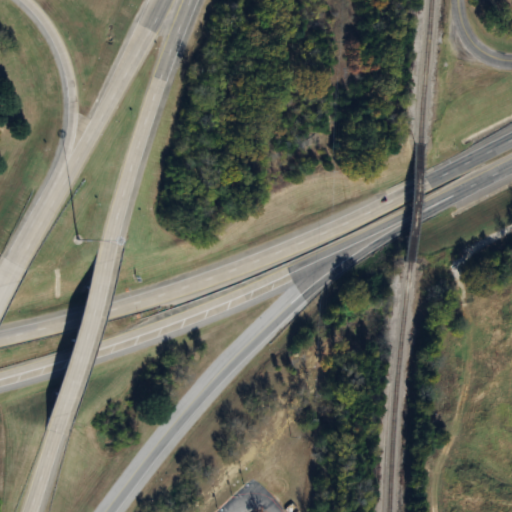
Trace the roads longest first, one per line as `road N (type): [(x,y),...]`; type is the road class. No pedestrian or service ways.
road 1 (motorway): [(511,139),(216,277),(0,337)]
road 2 (motorway): [(0,373),(182,316),(460,191)]
road 3 (motorway): [(111,511),(270,329),(345,265),(460,191)]
road 4 (primary): [(106,257),(185,0)]
road 5 (primary): [(164,0),(65,169)]
road 6 (motorway): [(25,0),(67,67),(73,108),(65,169)]
road 7 (primary): [(60,422),(106,257)]
road 8 (primary): [(65,169),(5,281)]
